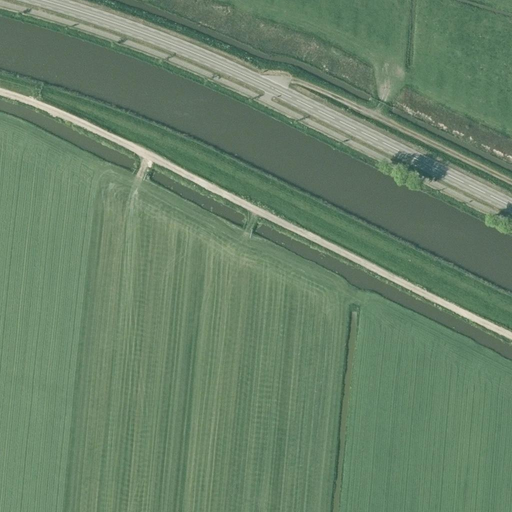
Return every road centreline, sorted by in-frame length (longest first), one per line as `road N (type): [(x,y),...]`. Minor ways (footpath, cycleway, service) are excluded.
road 1 (track): [(0,91),(102,132),(511,336)]
road 2 (primary): [(511,207),(208,60),(42,0)]
road 3 (track): [(266,86),(289,79),(313,88),(511,182)]
